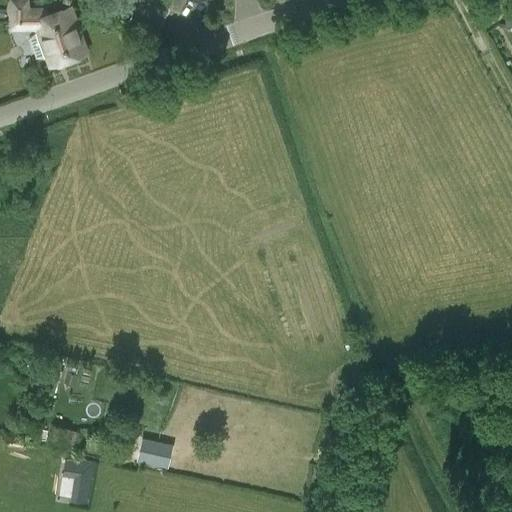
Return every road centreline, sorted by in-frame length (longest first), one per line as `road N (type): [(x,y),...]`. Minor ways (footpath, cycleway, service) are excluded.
road 1 (unclassified): [(0,117),(218,44)]
road 2 (unclassified): [(218,44),(340,0)]
